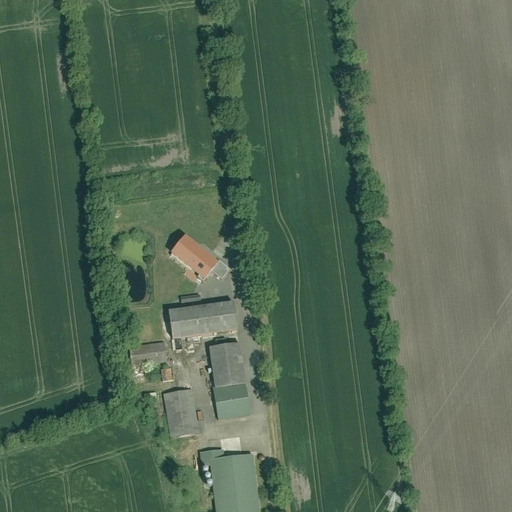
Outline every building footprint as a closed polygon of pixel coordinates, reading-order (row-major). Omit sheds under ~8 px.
[(217,263),(184,238),(170,256),(203,282),(211,272),(217,263)] [(222,280),(230,270),(219,261),(217,263),(211,272),(222,280)] [(200,295),(181,298),(183,306),(201,303),(200,295)] [(232,303),(169,312),(173,340),(236,331),(232,303)] [(164,343),(133,348),(136,367),(167,363),(164,343)] [(240,345),(209,348),(218,421),(249,417),(240,345)] [(169,370),(160,371),(161,382),(170,381),(169,370)] [(193,390),(164,395),(171,439),(200,435),(193,390)] [(259,511),(253,456),(224,460),(223,452),(201,454),(203,468),(210,467),(215,511),(259,511)]
